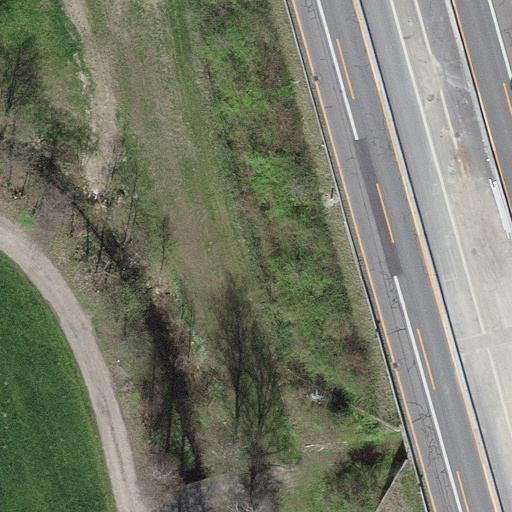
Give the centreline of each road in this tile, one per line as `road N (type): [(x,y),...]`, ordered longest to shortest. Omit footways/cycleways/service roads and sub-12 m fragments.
road 1 (motorway): [(354,0),(497,511)]
road 2 (track): [(511,416),(160,511)]
road 3 (track): [(126,511),(101,403),(39,261),(0,227)]
road 4 (motorway): [(511,209),(453,0)]
